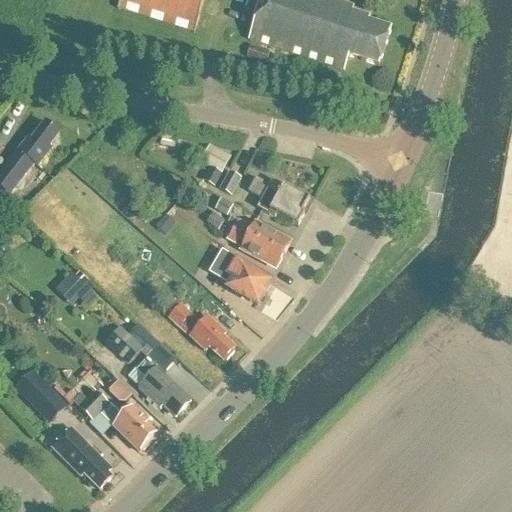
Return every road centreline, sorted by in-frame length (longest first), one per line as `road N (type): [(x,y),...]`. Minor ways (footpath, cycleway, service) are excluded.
road 1 (tertiary): [(124,511),(277,362),(346,276),(405,162)]
road 2 (residential): [(0,67),(405,162)]
road 3 (tertiary): [(405,162),(455,0)]
